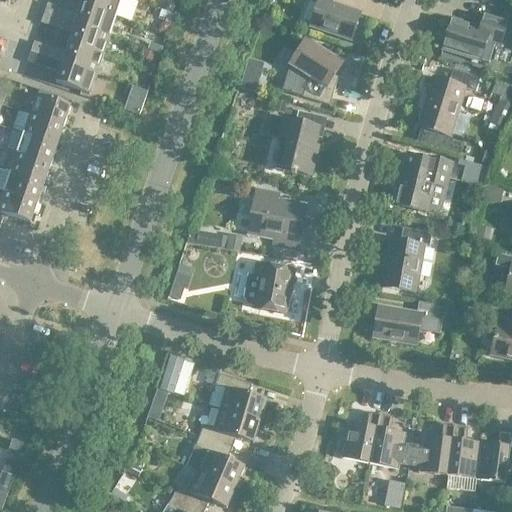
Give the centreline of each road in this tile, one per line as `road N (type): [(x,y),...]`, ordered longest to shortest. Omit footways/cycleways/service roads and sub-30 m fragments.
road 1 (residential): [(319,367),(375,128),(421,0)]
road 2 (residential): [(222,0),(115,310)]
road 3 (unclassified): [(33,511),(115,310)]
road 4 (residential): [(115,310),(319,367)]
road 5 (residential): [(319,367),(511,396)]
road 6 (residential): [(87,100),(24,278)]
road 7 (residential): [(283,511),(319,367)]
